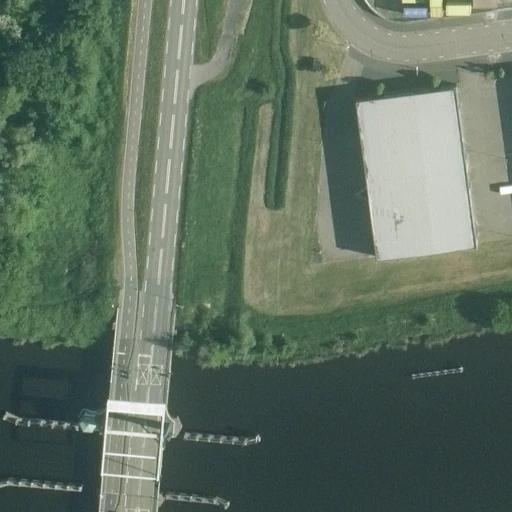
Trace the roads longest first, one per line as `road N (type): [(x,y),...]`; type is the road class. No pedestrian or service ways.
road 1 (secondary): [(139,511),(184,0)]
road 2 (unclassified): [(334,0),(358,35),(385,49),(511,38)]
